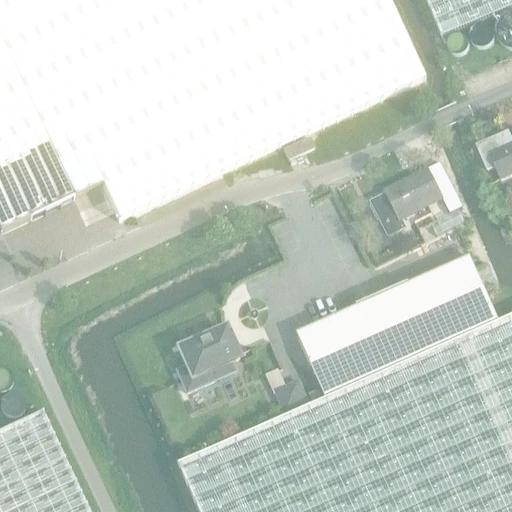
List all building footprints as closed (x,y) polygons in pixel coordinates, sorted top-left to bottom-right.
[(385,0),(0,0),(0,169),(77,134),(102,189),(118,223),(221,176),(282,148),(299,140),(424,82),(385,0)] [(511,0),(426,0),(443,39),(511,9),(511,0)] [(0,169),(0,235),(0,236),(102,189),(77,134),(0,169)] [(495,170),(501,183),(511,178),(511,142),(509,135),(477,148),(488,173),(495,170)] [(307,141),(284,152),(290,165),(313,154),(307,141)] [(440,165),(427,172),(442,201),(450,216),(458,212),(463,210),(440,165)] [(373,207),(371,208),(378,223),(381,222),(389,238),(406,230),(402,222),(442,201),(427,172),(386,193),(387,196),(371,204),(373,207)] [(450,216),(431,227),(437,238),(464,224),(458,212),(450,216)] [(295,337),(323,400),(498,322),(471,259),(429,278),(295,337)] [(511,511),(511,315),(498,322),(323,400),(178,464),(199,511),(511,511)] [(186,369),(176,373),(186,396),(213,384),(209,374),(239,362),(225,331),(178,351),(186,369)] [(292,397),(281,401),(286,412),(308,403),(298,381),(287,386),(292,397)] [(0,511),(87,511),(41,413),(0,432),(0,511)]
